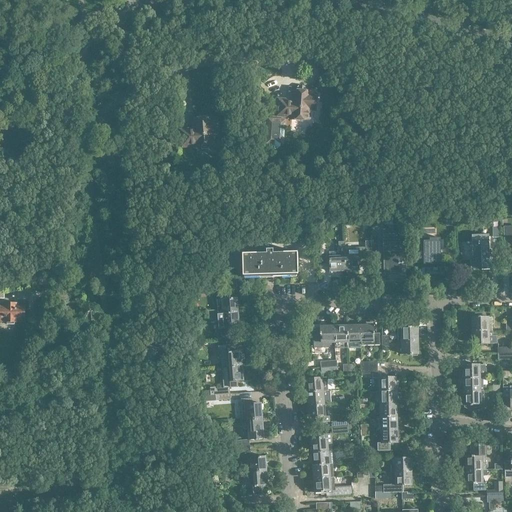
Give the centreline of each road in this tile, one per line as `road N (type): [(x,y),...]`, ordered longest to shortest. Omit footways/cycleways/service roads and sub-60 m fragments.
road 1 (unclassified): [(83,43),(89,189),(126,505)]
road 2 (residential): [(291,511),(280,313),(302,301),(435,301)]
road 3 (unknown): [(147,511),(122,398),(120,338)]
road 4 (tertiary): [(348,0),(511,39)]
road 5 (tertiary): [(0,130),(83,43)]
